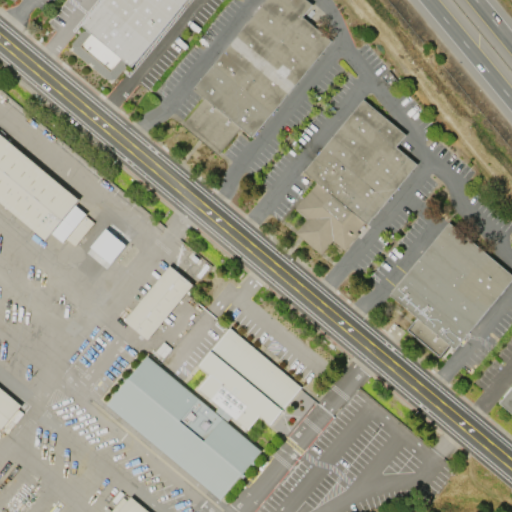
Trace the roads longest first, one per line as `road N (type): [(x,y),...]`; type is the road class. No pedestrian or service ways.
road 1 (tertiary): [(0,40),(511,466)]
road 2 (motorway): [(427,0),(511,101)]
